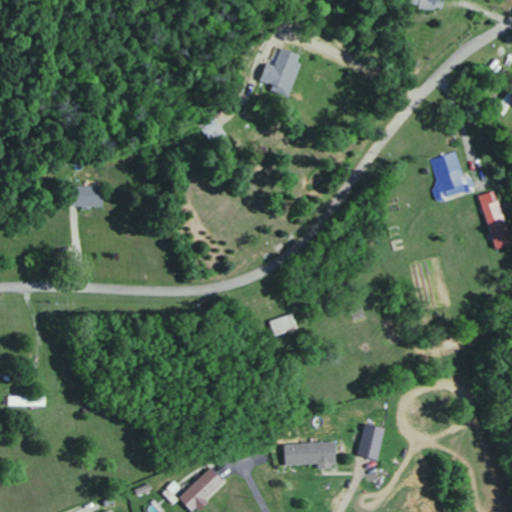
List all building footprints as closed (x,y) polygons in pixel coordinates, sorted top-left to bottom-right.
[(273,65),(263,62),(257,83),(287,93),(299,55),(278,48),(273,65)] [(225,133),(212,116),(198,127),(211,144),(225,133)] [(434,187),(437,199),(475,190),(471,175),(463,177),(457,152),(432,158),(439,186),(434,187)] [(69,187),(70,207),(101,206),(101,186),(69,187)] [(492,249),(509,244),(494,191),(477,195),(492,249)] [(273,336),(298,328),(293,313),(268,320),(273,336)] [(354,455),(374,460),(382,428),(363,423),(354,455)] [(283,444),(283,465),(315,464),(315,468),(332,468),(331,442),(283,444)] [(221,481),(209,467),(176,498),(188,511),(191,511),(205,500),(203,498),(221,481)]
